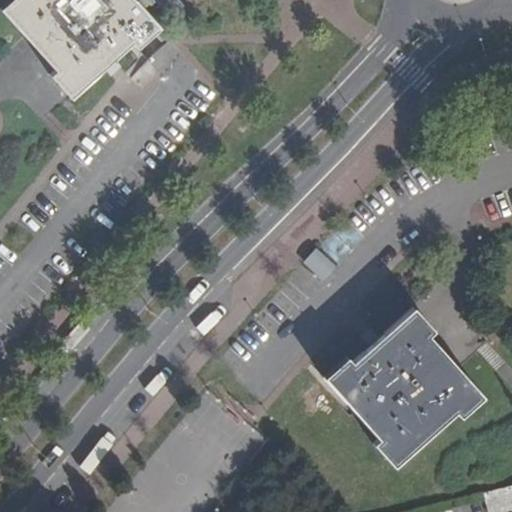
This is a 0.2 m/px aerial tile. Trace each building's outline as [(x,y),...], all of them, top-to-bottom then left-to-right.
[(10,0),(3,7),(56,70),(49,76),(70,98),(108,65),(132,43),(137,49),(158,31),(130,0),(10,0)] [(155,0),(153,2),(168,19),(181,8),(173,0),(155,0)] [(334,273),(317,259),(306,271),(323,286),(334,273)] [(345,359),(323,378),(378,439),(371,445),(393,467),(453,411),(459,417),(480,399),(425,338),(432,331),(412,310),(376,342),(350,364),(345,359)] [(511,511),(511,486),(483,494),(487,511),(511,511)]
